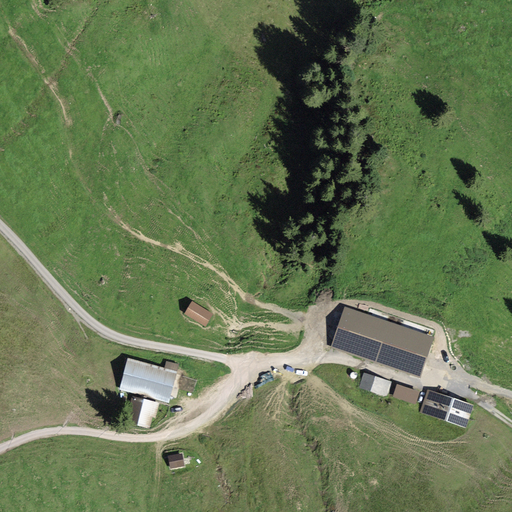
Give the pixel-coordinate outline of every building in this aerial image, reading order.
[(188,315),(206,328),(213,318),(195,305),(188,315)] [(346,308),(332,346),(420,376),(433,339),(346,308)] [(129,362),(122,390),(170,402),(177,374),(129,362)] [(389,385),(364,376),(360,389),(385,398),(389,385)] [(390,397),(414,406),(418,395),(394,386),(390,397)] [(422,413),(466,428),(473,408),(429,393),(422,413)] [(145,400),(140,425),(153,428),(159,402),(145,400)] [(172,469),(183,468),(181,457),(171,459),(172,469)]
